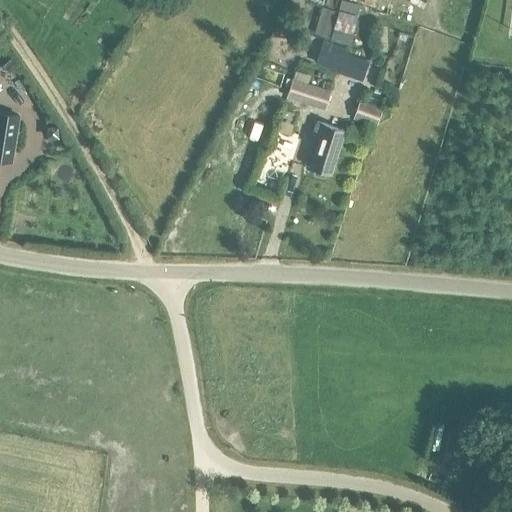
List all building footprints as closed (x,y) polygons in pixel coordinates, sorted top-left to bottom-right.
[(342,0),(339,10),(358,15),(361,6),(342,0)] [(331,38),(339,12),(322,8),(314,34),(331,38)] [(339,11),(339,12),(331,38),(330,39),(348,44),(358,16),(339,11)] [(345,52),(346,48),(323,40),(315,64),(338,70),(336,73),(361,81),(367,59),(366,59),(345,52)] [(8,53),(0,60),(0,62),(5,68),(14,61),(8,53)] [(308,84),(293,80),(292,79),(287,97),(324,109),(330,92),(308,84)] [(377,126),(383,109),(360,100),(353,118),(377,126)] [(0,159),(12,161),(19,116),(0,112),(0,159)] [(319,140),(310,167),(314,168),(315,175),(323,178),(328,173),(331,174),(345,130),(324,124),(317,121),(311,138),(319,140)] [(58,126),(47,126),(47,138),(58,138),(58,126)] [(308,210),(303,229),(318,234),(323,214),(308,210)]
